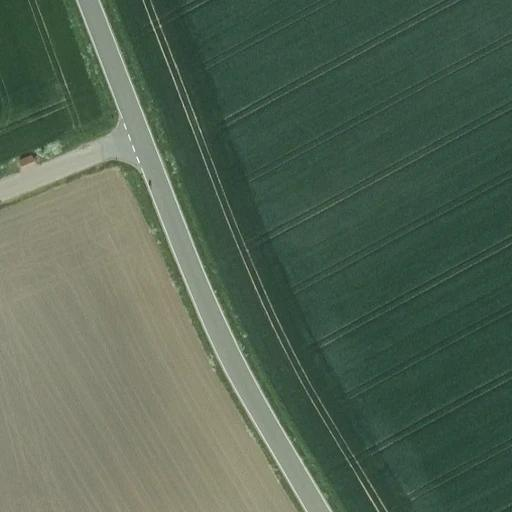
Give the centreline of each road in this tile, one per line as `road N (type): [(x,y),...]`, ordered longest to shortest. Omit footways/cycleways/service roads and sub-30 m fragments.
road 1 (tertiary): [(319,511),(218,333),(138,132)]
road 2 (unclassified): [(0,189),(138,132)]
road 3 (tertiary): [(138,132),(89,0)]
